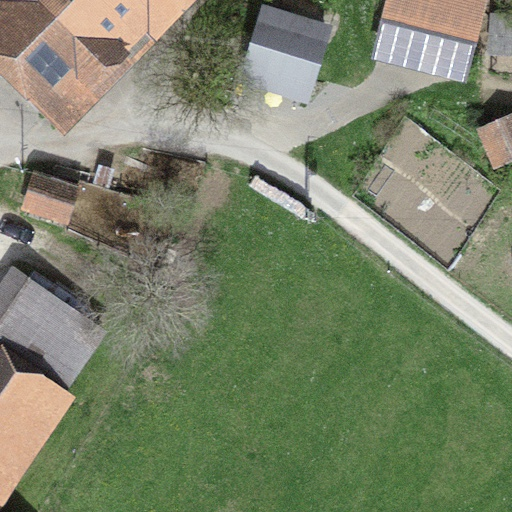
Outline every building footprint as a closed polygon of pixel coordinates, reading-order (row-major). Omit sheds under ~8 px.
[(155,0),(0,0),(0,69),(44,112),(155,0)] [(469,44),(480,0),(386,0),(381,21),(469,44)] [(511,53),(511,19),(497,20),(497,54),(511,53)] [(309,85),(322,44),(276,30),(263,71),(309,85)] [(495,159),(511,151),(511,116),(482,129),(495,159)] [(35,176),(25,207),(65,220),(75,189),(35,176)] [(30,279),(0,321),(0,349),(55,387),(98,327),(30,279)] [(61,391),(55,387),(0,349),(0,482),(39,427),(61,391)]
